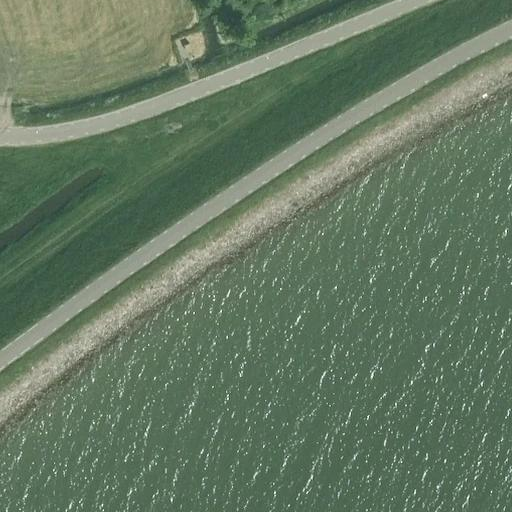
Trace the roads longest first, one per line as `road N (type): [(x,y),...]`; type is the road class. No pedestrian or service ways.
road 1 (tertiary): [(0,359),(312,141),(511,28)]
road 2 (unclassified): [(0,136),(119,119),(417,0)]
